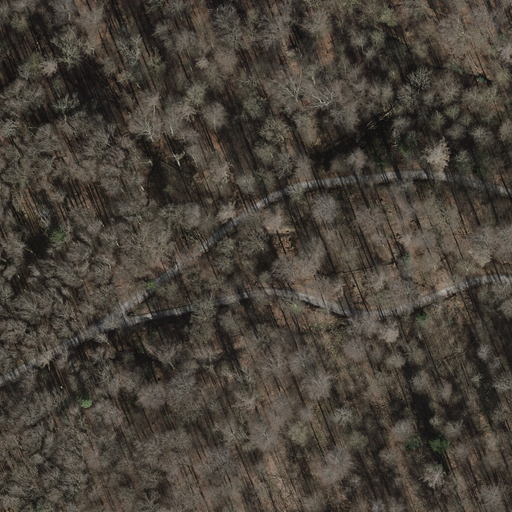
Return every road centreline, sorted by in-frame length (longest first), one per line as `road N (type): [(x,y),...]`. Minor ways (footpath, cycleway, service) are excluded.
road 1 (track): [(511,192),(430,173),(287,189),(96,328)]
road 2 (track): [(96,328),(266,292),(375,316),(511,280)]
